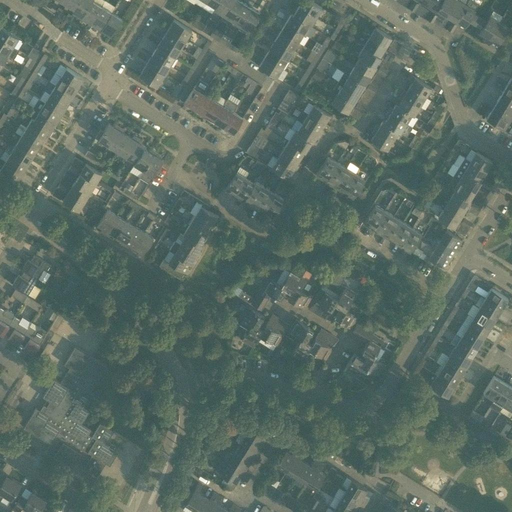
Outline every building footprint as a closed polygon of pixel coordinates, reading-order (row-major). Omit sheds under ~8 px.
[(66,0),(65,3),(74,9),(79,0),(66,0)] [(72,12),(81,17),(91,0),(79,0),(74,9),(72,12)] [(91,0),(81,17),(91,23),(101,6),(92,1),(92,0),(91,0)] [(214,9),(219,0),(208,0),(207,2),(215,7),(214,9)] [(219,0),(214,9),(223,15),(231,0),(219,0)] [(231,0),(223,15),(231,20),(242,2),(238,0),(231,0)] [(302,0),(299,6),(316,17),(322,8),(309,0),(302,0)] [(429,0),(427,5),(436,11),(438,9),(437,9),(442,0),(429,0)] [(442,0),(437,9),(438,9),(446,14),(455,0),(442,0)] [(455,0),(446,14),(455,20),(467,1),(466,0),(464,3),(458,0),(455,0)] [(465,26),(469,20),(479,27),(484,19),(473,13),(475,10),(467,5),(469,2),(467,1),(455,20),(465,26)] [(242,2),(231,20),(240,26),(251,8),(242,2)] [(101,6),(91,23),(101,30),(111,13),(101,6)] [(299,6),(293,15),(311,25),(316,17),(299,6)] [(260,13),(251,8),(240,26),(249,31),(260,13)] [(121,19),(111,13),(101,30),(111,36),(121,19)] [(305,34),(311,25),(293,15),(291,13),(286,22),(305,34)] [(483,37),(487,40),(499,22),(489,16),(486,21),(484,19),(479,27),(481,28),(479,32),(484,35),(483,37)] [(168,28),(186,39),(192,30),(174,19),(168,28)] [(335,29),(339,31),(344,22),(341,20),(335,29)] [(286,22),(280,31),(298,42),(303,34),(305,35),(305,34),(286,22)] [(498,44),(508,28),(499,22),(487,40),(492,43),(493,41),(498,44)] [(204,25),(201,30),(207,34),(210,29),(204,25)] [(1,27),(0,28),(0,38),(13,47),(19,38),(1,27)] [(370,35),(369,34),(368,35),(386,46),(391,37),(375,27),(370,35)] [(163,37),(181,48),(186,39),(168,28),(163,37)] [(330,38),(333,40),(339,31),(335,29),(330,38)] [(292,51),(298,42),(280,31),(275,39),(292,51)] [(212,33),(210,36),(218,41),(220,38),(212,33)] [(386,46),(368,35),(367,37),(369,38),(364,46),(380,56),(386,46)] [(327,36),(322,44),(325,46),(330,38),(327,36)] [(157,46),(175,57),(181,48),(163,37),(157,46)] [(0,50),(8,55),(13,47),(0,38),(0,50)] [(220,38),(218,41),(227,47),(229,43),(220,38)] [(287,59),(292,51),(275,39),(269,48),(287,59)] [(202,49),(206,51),(211,42),(208,40),(202,49)] [(229,43),(227,47),(236,52),(238,49),(229,43)] [(325,46),(322,44),(316,53),(319,55),(325,46)] [(152,54),(170,65),(175,57),(157,46),(152,54)] [(206,51),(202,49),(198,46),(192,55),(197,58),(200,60),(206,51)] [(374,65),(380,56),(364,46),(358,55),(360,57),(360,56),(376,67),(377,66),(374,65)] [(27,56),(30,57),(36,61),(41,52),(33,47),(27,56)] [(269,48),(264,57),(282,68),(287,59),(269,48)] [(331,62),(336,53),(328,49),(323,58),(331,62)] [(38,62),(42,65),(47,56),(44,53),(38,62)] [(316,53),(311,62),(314,64),(319,55),(316,53)] [(147,63),(165,74),(170,65),(152,54),(147,63)] [(360,56),(360,57),(355,66),(371,76),(376,67),(360,56)] [(24,66),(30,69),(36,61),(30,57),(24,66)] [(276,77),(282,68),(264,57),(258,66),(276,77)] [(200,60),(197,58),(191,67),(195,69),(200,60)] [(322,58),(317,67),(322,71),(327,62),(322,58)] [(217,73),(223,62),(218,59),(211,70),(217,73)] [(42,65),(38,62),(33,71),(36,73),(42,65)] [(314,64),(311,62),(306,71),(309,73),(314,64)] [(165,74),(147,63),(139,75),(148,81),(150,77),(159,83),(165,74)] [(19,74),(21,76),(25,78),(30,69),(24,66),(19,74)] [(355,66),(349,73),(349,74),(365,85),(371,76),(355,66)] [(66,67),(61,76),(78,87),(84,78),(66,67)] [(186,75),(189,78),(195,69),(191,67),(186,75)] [(343,84),(359,94),(365,85),(349,74),(349,73),(348,72),(347,75),(345,74),(336,68),(331,77),(338,81),(343,84)] [(316,70),(311,77),(319,82),(323,76),(325,74),(317,69),(316,70)] [(28,80),(31,82),(36,73),(33,71),(28,80)] [(306,71),(300,80),(304,82),(309,73),(306,71)] [(189,78),(186,75),(181,84),(184,86),(189,78)] [(16,84),(19,86),(25,78),(21,76),(16,84)] [(61,76),(55,85),(73,96),(78,87),(61,76)] [(409,87),(425,97),(431,87),(412,76),(409,81),(412,82),(409,87)] [(150,77),(148,81),(157,87),(159,83),(150,77)] [(22,88),(26,90),(31,82),(28,80),(22,88)] [(250,83),(245,91),(251,94),(257,83),(252,80),(250,83)] [(304,82),(300,80),(295,89),(298,91),(304,82)] [(338,92),(338,93),(354,103),(359,94),(343,84),(338,81),(333,89),(335,90),(337,91),(338,92)] [(502,91),(511,97),(511,85),(508,83),(502,91)] [(11,93),(14,95),(19,86),(16,84),(11,93)] [(67,104),(73,96),(55,85),(50,94),(67,104)] [(195,85),(184,103),(188,105),(194,109),(205,91),(195,85)] [(425,97),(409,87),(406,91),(404,90),(401,94),(419,106),(425,97)] [(17,97),(20,99),(26,90),(22,88),(17,97)] [(287,93),(283,99),(292,104),(297,95),(289,90),(287,93)] [(205,91),(194,109),(197,112),(198,111),(204,115),(213,100),(204,94),(205,91)] [(354,103),(338,93),(338,92),(337,91),(335,93),(337,94),(332,103),(348,113),(354,103)] [(511,109),(511,97),(502,91),(497,100),(511,109)] [(62,113),(67,104),(50,94),(45,102),(62,113)] [(412,114),(411,115),(413,116),(419,106),(401,94),(398,99),(400,100),(398,105),(412,114)] [(19,111),(19,110),(15,108),(20,99),(17,97),(11,106),(19,111)] [(219,125),(223,127),(232,112),(237,104),(227,98),(223,106),(213,121),(214,121),(220,124),(219,125)] [(34,107),(39,111),(57,122),(62,113),(45,102),(39,99),(34,107)] [(277,108),(281,110),(286,113),(288,114),(293,105),(292,104),(283,99),(277,108)] [(213,100),(204,115),(203,115),(213,121),(223,106),(213,100)] [(511,109),(497,100),(492,109),(509,120),(511,115),(511,109)] [(388,111),(406,123),(411,115),(412,114),(398,105),(396,103),(393,108),(390,107),(388,111)] [(308,114),(324,124),(327,119),(329,121),(332,116),(314,104),(308,114)] [(6,114),(4,113),(3,113),(7,115),(9,116),(11,114),(15,117),(19,111),(11,106),(6,114)] [(511,121),(509,120),(492,109),(486,118),(508,132),(511,125),(511,121)] [(31,118),(51,131),(57,122),(39,111),(34,119),(32,117),(31,118)] [(398,131),(398,132),(400,133),(406,123),(388,111),(385,116),(387,118),(385,122),(384,122),(398,131)] [(232,112),(223,127),(223,128),(224,127),(229,131),(233,134),(242,118),(232,112)] [(302,123),(321,135),(324,130),(321,129),(324,124),(308,114),(302,123)] [(31,118),(26,127),(46,139),(51,131),(31,118)] [(393,140),(398,132),(398,131),(384,122),(385,122),(382,120),(379,126),(377,124),(374,128),(393,140)] [(108,123),(103,131),(100,129),(95,138),(108,145),(119,127),(115,124),(113,126),(108,123)] [(297,132),(313,142),(315,138),(318,139),(321,135),(302,123),(297,132)] [(20,136),(38,147),(44,138),(46,140),(46,139),(26,127),(20,136)] [(108,145),(117,151),(127,135),(122,132),(124,130),(119,127),(108,145)] [(393,140),(374,128),(371,133),(374,135),(371,140),(372,141),(385,149),(387,150),(393,140)] [(289,140),(307,152),(310,147),(308,146),(310,141),(312,143),(313,142),(297,132),(295,130),(289,140)] [(268,140),(257,134),(252,143),(260,148),(262,149),(268,140)] [(126,157),(137,138),(133,135),(131,138),(127,135),(117,151),(126,157)] [(20,136),(15,144),(33,155),(38,147),(20,136)] [(144,149),(146,147),(141,143),(142,141),(137,138),(126,157),(135,162),(144,148),(144,149)] [(457,151),(463,142),(460,139),(453,148),(457,151)] [(307,152),(289,140),(283,149),(299,159),(302,155),(305,156),(307,152)] [(383,152),(385,149),(372,141),(370,144),(383,152)] [(260,161),(263,154),(258,151),(260,148),(252,143),(246,152),(260,161)] [(15,144),(10,153),(28,164),(33,155),(15,144)] [(135,162),(133,164),(143,170),(154,152),(150,149),(149,151),(144,149),(144,148),(135,162)] [(299,159),(283,149),(277,158),(296,170),(299,166),(296,164),(299,159)] [(23,172),(28,164),(10,153),(5,150),(0,159),(5,162),(5,161),(23,172)] [(100,158),(88,150),(84,155),(97,163),(100,158)] [(470,161),(486,171),(492,161),(476,151),(470,161)] [(148,183),(163,160),(158,157),(159,155),(154,152),(143,170),(139,177),(148,183)] [(326,178),(336,162),(327,156),(316,174),(322,178),(323,176),(326,178)] [(480,180),(486,171),(470,161),(464,157),(458,167),(480,180)] [(100,158),(97,163),(102,166),(105,162),(102,160),(102,159),(100,158)] [(277,158),(271,168),(288,178),(291,173),(293,175),(296,170),(277,158)] [(0,171),(17,182),(23,172),(5,161),(5,162),(0,169),(0,171)] [(346,168),(336,162),(326,178),(330,180),(329,182),(334,186),(346,168)] [(80,172),(99,184),(100,183),(97,181),(102,173),(86,163),(80,172)] [(495,163),(492,167),(500,171),(502,168),(495,163)] [(459,179),(475,189),(480,180),(458,167),(453,176),(459,179)] [(341,187),(345,189),(355,173),(346,168),(334,186),(340,189),(341,187)] [(232,191),(235,193),(246,177),(236,171),(225,189),(231,193),(232,191)] [(74,182),(90,192),(95,184),(98,186),(99,184),(80,172),(74,182)] [(355,173),(345,189),(348,192),(347,194),(353,197),(364,179),(355,173)] [(246,177),(235,193),(239,195),(238,197),(244,201),(246,198),(245,198),(254,182),(246,177)] [(475,189),(459,179),(454,187),(451,185),(449,187),(453,190),(453,189),(455,190),(469,198),(475,189)] [(255,181),(254,182),(245,198),(246,198),(249,200),(248,202),(253,205),(264,187),(255,181)] [(74,182),(68,191),(88,203),(88,202),(85,200),(90,192),(74,182)] [(260,207),(264,209),(274,193),(264,187),(253,205),(259,209),(260,207)] [(469,198),(455,190),(450,199),(465,209),(471,199),(469,198)] [(88,203),(68,191),(62,201),(79,211),(84,202),(87,204),(88,203)] [(274,193),(264,209),(267,211),(266,213),(272,217),(283,199),(274,193)] [(465,209),(450,199),(445,207),(441,205),(441,206),(460,218),(465,209)] [(210,206),(203,202),(195,215),(211,225),(214,220),(216,222),(219,217),(208,210),(210,206)] [(371,224),(374,226),(384,210),(375,204),(364,223),(369,226),(371,224)] [(460,218),(441,206),(440,207),(443,210),(438,218),(454,228),(460,218)] [(116,215),(107,209),(97,225),(102,228),(100,231),(104,234),(116,215)] [(376,231),(382,234),(393,216),(384,210),(374,226),(378,229),(376,231)] [(116,215),(104,234),(109,237),(111,234),(115,237),(125,220),(116,215)] [(195,215),(189,224),(208,236),(211,231),(208,230),(211,225),(195,215)] [(393,216),(382,234),(388,238),(389,236),(393,238),(403,222),(393,216)] [(430,225),(426,231),(430,233),(433,227),(432,227),(436,220),(431,217),(427,224),(430,225)] [(125,220),(115,237),(120,240),(118,242),(123,245),(134,226),(125,220)] [(400,245),(412,227),(403,222),(393,238),(396,240),(395,242),(400,245)] [(205,240),(208,236),(189,224),(183,234),(185,235),(200,243),(203,239),(205,240)] [(134,248),(144,232),(134,226),(123,245),(128,248),(129,245),(134,248)] [(410,251),(421,233),(412,227),(400,245),(401,246),(402,244),(405,246),(404,248),(410,251)] [(446,230),(440,239),(458,250),(461,246),(459,245),(462,239),(446,230)] [(144,232),(134,248),(138,251),(137,254),(142,257),(153,238),(144,232)] [(202,244),(200,243),(185,235),(180,244),(199,255),(201,251),(199,249),(202,244)] [(458,250),(440,239),(434,249),(450,259),(453,254),(456,255),(458,250)] [(174,253),(190,263),(193,258),(196,260),(199,255),(180,244),(175,240),(169,250),(174,253)] [(431,259),(447,269),(450,264),(447,263),(450,259),(434,249),(429,258),(426,256),(423,260),(429,263),(431,259)] [(169,262),(163,259),(159,266),(180,279),(184,272),(187,274),(190,269),(188,268),(190,263),(174,253),(169,262)] [(38,278),(43,269),(46,271),(50,265),(34,255),(30,260),(28,259),(22,269),(24,270),(38,278)] [(294,286),(295,287),(302,275),(291,268),(280,285),(286,289),(291,292),(294,286)] [(21,276),(19,274),(12,284),(35,298),(40,288),(37,286),(41,280),(38,278),(24,270),(24,271),(21,276)] [(340,282),(344,273),(338,271),(334,280),(340,282)] [(474,274),(466,286),(470,288),(473,290),(480,278),(474,274)] [(295,287),(302,291),(309,279),(302,275),(295,287)] [(279,299),(286,289),(280,285),(269,278),(262,289),(261,288),(257,293),(267,299),(271,294),(279,299)] [(332,279),(329,284),(338,289),(341,291),(344,287),(332,279)] [(76,284),(70,281),(64,292),(69,295),(76,284)] [(325,306),(320,315),(325,319),(334,304),(337,298),(339,295),(323,285),(321,288),(314,299),(320,302),(325,306)] [(291,292),(288,298),(305,308),(311,297),(302,291),(295,287),(294,286),(291,292)] [(334,304),(340,307),(345,310),(345,309),(355,293),(345,286),(344,287),(341,291),(339,295),(337,298),(334,304)] [(462,297),(464,298),(470,288),(466,286),(460,296),(462,297)] [(491,288),(485,298),(501,308),(508,298),(491,288)] [(27,296),(15,289),(11,295),(23,302),(27,296)] [(238,296),(249,302),(252,297),(242,290),(238,296)] [(257,293),(254,298),(264,305),(267,299),(257,293)] [(460,296),(454,305),(458,307),(464,298),(462,297),(460,296)] [(58,297),(54,304),(61,308),(61,307),(65,301),(58,297)] [(261,310),(264,305),(254,298),(251,304),(261,310)] [(501,308),(485,298),(479,307),(495,318),(501,308)] [(314,299),(308,308),(314,312),(320,302),(314,299)] [(33,300),(29,306),(37,311),(41,305),(33,300)] [(320,302),(314,312),(320,315),(325,306),(320,302)] [(264,315),(259,312),(247,305),(237,322),(248,330),(252,323),(257,326),(264,315)] [(448,315),(451,317),(458,307),(454,305),(448,315)] [(0,333),(3,335),(4,333),(12,319),(14,316),(13,313),(8,310),(5,311),(0,307),(0,333)] [(340,307),(333,317),(350,328),(357,317),(345,309),(345,310),(340,307)] [(479,307),(473,317),(489,328),(495,318),(479,307)] [(50,308),(45,316),(53,321),(59,313),(50,308)] [(266,323),(272,327),(277,317),(272,314),(266,323)] [(445,327),(451,317),(448,315),(442,325),(445,327)] [(20,320),(14,316),(12,319),(4,333),(9,336),(8,338),(18,345),(20,342),(19,342),(28,329),(27,328),(18,323),(20,320)] [(277,330),(283,321),(277,317),(272,327),(277,330)] [(489,328),(473,317),(467,327),(483,337),(489,328)] [(286,335),(298,342),(301,337),(306,340),(313,330),(296,319),(286,335)] [(259,335),(260,335),(276,345),(289,325),(283,321),(277,330),(272,327),(266,323),(262,329),(263,329),(259,335)] [(357,322),(353,330),(351,332),(357,336),(363,326),(357,322)] [(242,340),(252,347),(260,335),(259,335),(263,329),(262,329),(257,326),(252,323),(248,330),(242,340)] [(439,337),(445,327),(442,325),(436,335),(439,337)] [(29,326),(27,328),(28,329),(19,342),(20,342),(25,345),(23,348),(33,354),(47,332),(37,326),(35,330),(29,326)] [(363,326),(357,336),(362,339),(368,329),(363,326)] [(477,347),(483,337),(467,327),(460,337),(477,347)] [(321,328),(315,338),(321,341),(327,332),(321,328)] [(368,329),(362,339),(367,342),(362,351),(367,354),(373,357),(383,341),(372,334),(373,332),(368,329)] [(327,332),(321,341),(327,345),(332,335),(327,332)] [(338,339),(332,335),(327,345),(321,341),(315,338),(312,343),(309,349),(325,359),(338,339)] [(433,346),(439,337),(436,335),(430,344),(433,346)] [(301,337),(298,342),(291,354),(302,361),(309,349),(312,343),(306,340),(301,337)] [(471,357),(477,347),(460,337),(454,346),(471,357)] [(427,356),(433,346),(430,344),(424,354),(427,356)] [(106,365),(101,362),(75,346),(64,364),(71,369),(69,373),(67,372),(60,382),(54,378),(42,396),(50,401),(44,412),(36,407),(23,427),(50,444),(45,451),(72,468),(78,458),(86,463),(83,467),(97,476),(105,463),(109,465),(118,452),(105,444),(113,430),(99,422),(94,431),(82,423),(90,410),(86,408),(94,394),(90,392),(106,365)] [(465,367),(471,357),(454,346),(448,356),(465,367)] [(364,360),(364,359),(354,353),(343,370),(354,377),(361,365),(364,360)] [(361,365),(378,375),(385,364),(373,357),(367,354),(364,359),(364,360),(361,365)] [(421,366),(427,356),(424,354),(418,364),(421,366)] [(459,376),(465,367),(448,356),(442,366),(459,376)] [(27,364),(32,367),(36,361),(31,358),(27,364)] [(412,374),(415,376),(421,366),(418,364),(412,374)] [(436,376),(453,386),(459,376),(442,366),(436,376)] [(340,375),(336,382),(341,384),(344,378),(340,375)] [(447,396),(453,386),(436,376),(430,385),(447,396)] [(493,399),(503,382),(494,376),(483,393),(493,399)] [(511,387),(503,382),(493,399),(503,405),(511,389),(511,387)] [(511,389),(503,405),(511,410),(511,389)] [(470,414),(467,418),(478,424),(480,421),(470,414)] [(490,427),(480,421),(478,424),(488,430),(490,427)] [(271,442),(273,438),(252,425),(251,426),(245,423),(241,430),(246,433),(245,435),(261,444),(264,438),(271,442)] [(499,433),(490,427),(488,430),(497,436),(499,433)] [(499,433),(497,436),(507,442),(509,439),(499,433)] [(261,444),(245,435),(239,444),(261,458),(264,454),(257,450),(261,444)] [(261,458),(239,444),(233,454),(249,463),(252,458),(259,462),(261,458)] [(276,465),(286,471),(299,449),(295,447),(291,453),(285,449),(276,465)] [(286,471),(296,477),(305,462),(299,458),(303,452),(299,449),(286,471)] [(233,454),(227,464),(249,477),(252,473),(245,469),(249,463),(233,454)] [(296,477),(305,483),(319,461),(315,459),(311,465),(305,462),(296,477)] [(319,461),(305,483),(315,489),(323,476),(325,474),(319,470),(323,464),(319,461)] [(221,474),(236,483),(240,477),(247,481),(249,477),(227,464),(221,474)] [(11,498),(20,484),(6,476),(1,484),(0,483),(0,493),(1,492),(11,498)] [(328,482),(324,479),(320,486),(324,488),(328,482)] [(367,489),(352,479),(345,490),(367,503),(370,499),(363,495),(367,489)] [(73,486),(76,488),(79,490),(82,485),(76,481),(73,486)] [(194,510),(204,495),(198,491),(202,485),(198,482),(184,504),(194,510)] [(367,503),(345,490),(340,499),(355,509),(358,503),(365,507),(367,503)] [(29,511),(31,510),(34,511),(38,511),(46,500),(32,492),(27,500),(21,496),(13,508),(19,511),(29,511)] [(204,495),(194,510),(197,511),(206,511),(217,494),(213,492),(209,498),(204,495)] [(217,494),(206,511),(219,511),(223,507),(217,503),(221,497),(217,494)] [(307,506),(312,509),(316,511),(322,502),(313,496),(307,506)] [(352,511),(355,509),(340,499),(334,509),(338,511),(352,511)] [(378,504),(376,508),(381,511),(403,511),(388,502),(385,508),(378,504)]
